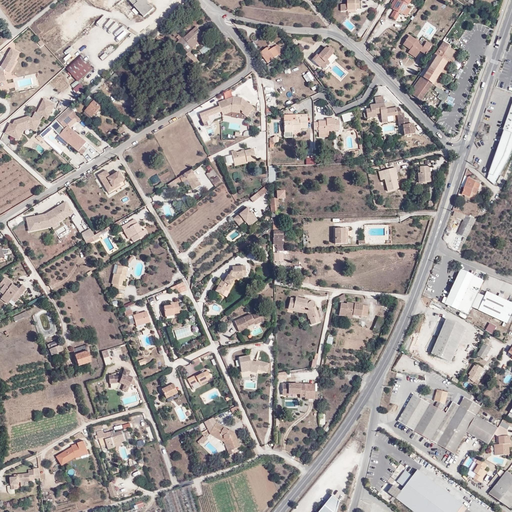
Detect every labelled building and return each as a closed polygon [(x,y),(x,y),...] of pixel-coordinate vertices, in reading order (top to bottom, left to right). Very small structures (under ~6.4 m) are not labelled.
[(154,9),(145,0),(129,0),(144,17),(154,9)] [(348,12),(348,11),(349,11),(356,11),(356,9),(360,9),(360,0),(348,0),(348,4),(341,4),(341,11),(348,12)] [(410,0),(398,0),(393,10),(394,11),(390,18),(396,21),(399,16),(398,15),(399,13),(400,12),(403,14),(410,0)] [(132,20),(138,13),(136,11),(129,17),(132,20)] [(186,27),(189,23),(183,18),(180,21),(186,27)] [(197,27),(184,38),(191,47),(197,41),(204,35),(197,27)] [(403,44),(411,50),(410,51),(417,56),(420,51),(426,54),(432,45),(427,41),(423,47),(418,44),(416,42),(417,41),(409,36),(403,44)] [(444,42),(435,54),(428,64),(430,66),(423,78),(422,76),(410,93),(421,101),(433,84),(437,87),(435,91),(438,93),(443,85),(440,83),(458,54),(450,47),(451,46),(444,42)] [(199,50),(202,54),(210,48),(206,44),(199,50)] [(284,54),(277,45),(275,47),(280,55),(281,57),(284,54)] [(271,50),(269,51),(267,48),(261,53),(268,63),(280,55),(275,47),(271,50)] [(322,52),(318,56),(317,55),(312,60),(320,67),(321,66),(327,60),(333,54),(332,53),(328,49),(326,48),(322,52)] [(3,69),(2,71),(0,69),(0,82),(6,81),(4,72),(5,70),(10,73),(16,62),(14,61),(19,53),(11,49),(7,57),(1,68),(3,69)] [(189,58),(197,65),(201,61),(197,57),(196,58),(193,54),(189,58)] [(68,63),(74,58),(72,55),(65,60),(68,63)] [(81,55),(66,69),(78,82),(93,69),(81,55)] [(329,61),(327,60),(321,66),(323,68),(329,61)] [(271,73),(276,69),(274,66),(272,63),(266,67),(271,73)] [(103,83),(107,80),(104,77),(89,90),(94,96),(101,90),(99,88),(104,84),(103,83)] [(13,79),(7,81),(10,89),(15,87),(13,79)] [(248,117),(255,108),(246,101),(245,103),(242,102),(243,98),(234,97),(233,100),(228,102),(227,99),(219,102),(222,112),(232,108),(241,109),(243,111),(242,112),(248,117)] [(11,122),(6,132),(10,134),(11,131),(18,134),(21,128),(21,127),(30,124),(38,128),(42,118),(43,115),(49,118),(56,103),(44,98),(38,112),(36,111),(33,117),(30,115),(15,120),(14,123),(11,122)] [(95,114),(96,115),(105,105),(99,99),(98,100),(96,102),(94,101),(85,112),(92,118),(95,114)] [(386,107),(385,107),(384,103),(376,104),(370,105),(370,109),(366,110),(367,118),(377,117),(376,114),(380,113),(382,121),(388,120),(387,117),(398,116),(399,126),(403,125),(405,135),(415,134),(414,130),(414,127),(413,123),(409,124),(408,118),(404,119),(403,113),(401,113),(400,110),(398,108),(386,109),(386,107)] [(490,174),(488,179),(495,185),(506,162),(511,150),(511,106),(504,130),(505,131),(490,174)] [(61,124),(57,128),(61,132),(75,118),(79,123),(82,120),(71,108),(57,120),(61,124)] [(341,114),(343,122),(353,119),(351,111),(341,114)] [(300,128),(308,128),(308,117),(300,117),(300,120),(296,120),(292,120),(292,121),(284,121),(284,133),(292,133),(292,131),(300,131),(300,128)] [(327,123),(318,123),(314,123),(315,130),(319,130),(319,131),(329,131),(339,131),(338,120),(335,121),(335,119),(326,119),(326,121),(327,123)] [(271,123),(273,136),(282,135),(280,122),(271,123)] [(36,130),(38,128),(30,124),(21,127),(21,128),(18,134),(11,131),(10,134),(20,139),(24,130),(31,128),(36,130)] [(53,124),(40,135),(43,139),(56,127),(53,124)] [(80,132),(96,146),(103,138),(86,124),(80,132)] [(79,152),(87,142),(68,126),(59,136),(79,152)] [(44,141),(44,140),(39,135),(36,138),(40,142),(41,141),(43,143),(44,142),(44,141)] [(236,151),(232,152),(233,160),(238,159),(238,162),(247,160),(247,162),(256,160),(253,149),(236,153),(236,151)] [(224,156),(227,164),(233,162),(231,154),(224,156)] [(383,171),(388,192),(399,189),(397,180),(399,179),(396,167),(383,171)] [(418,173),(419,183),(428,183),(428,173),(430,173),(430,167),(420,167),(421,173),(418,173)] [(210,179),(217,175),(214,169),(207,174),(210,179)] [(119,183),(123,181),(118,172),(111,177),(107,170),(98,176),(108,192),(120,185),(119,183)] [(201,186),(193,170),(180,177),(183,182),(188,179),(190,178),(194,185),(192,186),(194,190),(201,186)] [(211,181),(215,187),(222,182),(217,177),(211,181)] [(468,177),(465,188),(463,195),(471,197),(473,192),(474,188),(478,189),(479,189),(481,184),(468,177)] [(250,198),(253,202),(268,191),(265,187),(250,198)] [(284,198),(284,190),(276,191),(276,198),(270,198),(271,212),(278,212),(278,199),(284,198)] [(49,225),(64,216),(66,218),(73,214),(66,202),(46,214),(26,218),(28,225),(30,224),(31,228),(49,225)] [(257,219),(247,207),(233,218),(238,225),(245,220),(249,225),(257,219)] [(465,220),(460,232),(468,236),(477,220),(461,214),(456,212),(455,212),(455,216),(465,220)] [(29,231),(50,227),(66,218),(64,216),(49,225),(31,228),(30,224),(28,225),(29,231)] [(133,242),(147,234),(145,230),(141,232),(134,220),(122,227),(129,239),(131,238),(133,242)] [(346,243),(346,240),(345,228),(335,228),(336,243),(346,243)] [(95,236),(91,229),(84,233),(88,239),(92,237),(95,236)] [(106,232),(106,229),(95,236),(92,237),(94,241),(100,238),(99,236),(106,232)] [(278,252),(283,251),(283,231),(273,231),(274,238),(273,238),(273,245),(277,245),(278,252)] [(0,257),(3,257),(3,255),(8,253),(9,249),(8,249),(5,249),(1,249),(0,249),(0,257)] [(122,281),(124,276),(126,277),(128,267),(115,264),(112,274),(114,274),(111,284),(113,284),(112,288),(124,290),(125,286),(122,286),(122,281)] [(233,271),(230,271),(224,282),(220,280),(214,290),(223,295),(223,294),(227,296),(230,292),(228,290),(235,278),(246,277),(246,266),(233,266),(233,271)] [(460,270),(444,304),(457,310),(467,287),(473,275),(460,270)] [(12,284),(13,283),(5,277),(0,283),(0,286),(2,288),(0,290),(0,292),(3,295),(0,299),(10,307),(11,306),(25,288),(21,285),(19,289),(12,284)] [(457,310),(468,315),(483,283),(479,281),(474,290),(467,287),(457,310)] [(187,291),(183,282),(180,284),(182,288),(178,290),(180,294),(187,291)] [(511,311),(511,304),(486,292),(477,310),(506,324),(511,311)] [(306,313),(310,325),(320,322),(314,307),(314,305),(314,304),(313,302),(312,301),(311,301),(296,298),(295,299),(291,298),(289,309),(306,313)] [(174,303),(174,305),(171,305),(164,306),(165,317),(174,315),(174,314),(180,313),(178,302),(174,303)] [(347,305),(342,304),(339,315),(351,318),(352,314),(366,317),(368,307),(347,303),(347,305)] [(26,311),(13,317),(15,322),(28,315),(26,311)] [(136,314),(133,315),(134,318),(135,324),(136,327),(150,322),(147,311),(139,314),(136,314)] [(244,320),(242,321),(241,318),(234,321),(239,332),(248,328),(246,325),(253,321),(255,325),(264,321),(260,312),(251,316),(250,314),(243,317),(244,320)] [(446,319),(431,354),(448,361),(464,327),(446,319)] [(492,333),(496,326),(489,322),(485,330),(492,333)] [(174,331),(177,340),(192,335),(189,326),(174,331)] [(49,344),(54,354),(56,354),(66,350),(61,339),(49,344)] [(483,344),(477,355),(484,360),(490,349),(483,344)] [(86,345),(73,349),(78,366),(91,362),(86,345)] [(266,373),(269,364),(257,361),(256,363),(250,361),(250,356),(239,358),(242,372),(249,371),(256,373),(258,370),(266,373)] [(471,375),(469,378),(475,382),(476,379),(478,380),(481,376),(480,374),(484,369),(478,365),(477,367),(475,365),(469,374),(471,375)] [(109,384),(119,383),(124,385),(129,387),(130,384),(132,379),(127,377),(128,376),(129,371),(124,369),(121,377),(119,376),(113,377),(113,375),(109,375),(109,384)] [(209,381),(212,379),(210,373),(208,374),(207,371),(197,377),(196,375),(188,379),(191,386),(199,382),(200,383),(203,382),(208,379),(209,381)] [(161,390),(166,399),(178,392),(173,383),(161,390)] [(314,398),(314,385),(283,385),(283,396),(289,396),(289,394),(301,394),(301,398),(305,398),(314,398)] [(454,454),(466,432),(476,415),(460,406),(453,417),(446,413),(441,410),(445,403),(448,392),(437,390),(436,396),(435,400),(435,401),(438,401),(435,406),(414,394),(398,421),(454,454)] [(471,399),(480,405),(482,402),(473,396),(471,399)] [(460,406),(476,415),(481,407),(465,397),(460,406)] [(460,406),(453,402),(446,413),(453,417),(460,406)] [(466,432),(488,444),(494,434),(498,428),(476,415),(466,432)] [(204,422),(198,425),(201,431),(207,428),(204,422)] [(236,433),(233,433),(230,431),(216,423),(212,431),(220,435),(221,433),(225,435),(225,438),(227,440),(230,445),(231,450),(232,450),(241,447),(236,433)] [(510,435),(508,436),(507,430),(499,426),(498,428),(494,434),(499,436),(499,444),(496,444),(497,455),(510,454),(509,447),(509,444),(510,442),(510,440),(510,435)] [(105,438),(108,449),(115,448),(114,444),(121,442),(126,441),(123,431),(115,433),(115,430),(105,433),(103,432),(103,430),(97,432),(99,439),(105,438)] [(225,442),(226,447),(230,445),(227,440),(225,438),(225,435),(221,433),(220,435),(212,431),(211,434),(225,442)] [(77,458),(89,454),(85,442),(78,444),(79,444),(73,446),(73,447),(58,457),(63,465),(76,457),(77,458)] [(395,448),(413,461),(417,455),(399,443),(395,448)] [(478,459),(472,470),(476,473),(481,476),(485,470),(488,464),(479,459),(480,457),(476,454),(475,457),(478,459)] [(35,481),(35,479),(40,478),(39,469),(33,469),(33,470),(29,470),(29,474),(19,475),(19,477),(10,478),(11,486),(14,485),(15,489),(20,489),(20,486),(30,485),(30,482),(35,481)] [(471,511),(463,505),(418,470),(413,477),(459,511),(457,511),(471,511)] [(485,470),(481,476),(476,473),(474,478),(475,479),(477,476),(482,479),(487,471),(485,470)] [(384,488),(414,511),(457,511),(459,511),(413,477),(405,471),(397,481),(405,487),(402,491),(394,485),(393,487),(388,483),(384,488)] [(511,488),(511,474),(507,471),(501,480),(511,488)] [(490,494),(510,508),(511,505),(511,488),(501,480),(490,494)] [(111,497),(116,496),(113,482),(108,483),(111,497)] [(166,511),(200,511),(192,485),(161,495),(166,511)] [(333,496),(319,511),(336,511),(340,501),(333,496)] [(146,506),(144,500),(130,504),(132,510),(146,506)]
